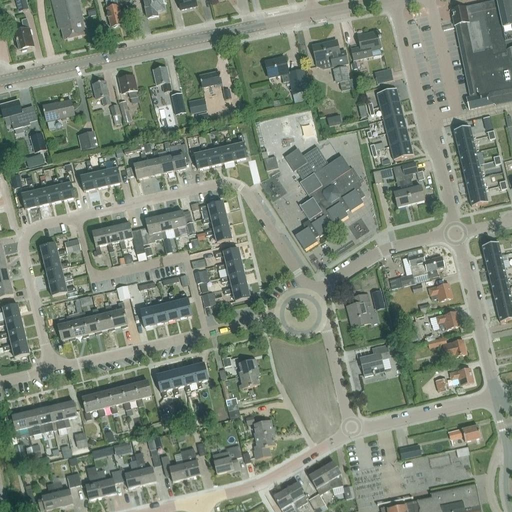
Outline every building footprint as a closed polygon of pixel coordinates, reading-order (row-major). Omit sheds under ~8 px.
[(15,0),(19,13),(29,10),(26,0),(15,0)] [(64,42),(86,36),(82,21),(84,21),(78,0),(51,0),(59,31),(61,30),(64,42)] [(107,9),(111,29),(124,26),(119,6),(124,5),(122,0),(108,0),(109,2),(106,2),(108,9),(107,9)] [(163,0),(129,0),(129,2),(136,0),(141,0),(142,4),(145,4),(148,20),(159,18),(158,13),(166,12),(163,0)] [(176,0),(178,3),(179,2),(181,12),(197,8),(195,0),(176,0)] [(511,0),(509,1),(508,0),(499,0),(496,1),(497,2),(466,8),(465,8),(453,11),(455,18),(454,18),(455,27),(457,26),(471,97),(467,98),(470,111),(470,110),(494,105),(495,106),(497,106),(511,103),(511,0)] [(30,36),(32,36),(31,30),(30,30),(27,20),(22,21),(24,31),(13,34),(15,40),(17,40),(20,51),(33,48),(30,36)] [(373,58),(372,52),(381,50),(379,42),(381,42),(379,32),(358,37),(360,48),(351,50),(354,63),(373,58)] [(340,53),(337,42),(314,47),(316,56),(315,56),(316,64),(331,60),(333,69),(349,66),(346,52),(340,53)] [(295,105),(310,101),(308,93),(309,93),(304,71),(289,75),(285,59),(265,63),(269,79),(282,76),(284,84),(290,83),(295,105)] [(355,90),(353,81),(350,81),(347,68),(333,71),(336,85),(340,84),(342,93),(355,90)] [(164,94),(172,92),(167,69),(154,71),(157,87),(163,86),(164,94)] [(391,70),(375,74),(378,86),(393,82),(391,70)] [(214,89),(223,87),(220,73),(200,77),(202,89),(213,87),(214,89)] [(130,100),(138,99),(134,77),(120,80),(123,95),(129,94),(130,100)] [(104,108),(111,107),(106,83),(93,86),(96,102),(102,100),(104,108)] [(230,90),(223,92),(226,102),(232,100),(230,90)] [(400,103),(397,90),(377,95),(380,108),(400,103)] [(181,98),(172,100),(174,112),(184,110),(181,98)] [(189,101),(191,114),(208,112),(206,99),(189,101)] [(14,131),(31,126),(26,110),(21,111),(19,102),(1,107),(4,119),(10,118),(14,131)] [(46,123),(75,117),(71,102),(53,106),(53,105),(43,107),(46,123)] [(120,104),(123,121),(130,120),(127,102),(120,104)] [(403,116),(400,103),(380,108),(384,122),(403,116)] [(111,108),(113,118),(114,118),(116,126),(122,125),(118,107),(111,108)] [(240,110),(232,111),(234,119),(242,117),(240,110)] [(208,114),(196,116),(198,127),(210,124),(208,114)] [(407,130),(403,116),(384,122),(387,135),(407,130)] [(330,128),(341,125),(340,117),(328,120),(330,128)] [(470,128),(454,132),(457,145),(473,141),(470,129),(470,128)] [(410,143),(407,130),(387,135),(390,148),(410,143)] [(95,133),(78,137),(82,153),(98,149),(95,133)] [(30,138),(35,155),(47,151),(43,135),(30,138)] [(232,147),(235,162),(248,159),(242,136),(238,137),(240,145),(232,147)] [(230,139),(226,140),(228,148),(219,150),(223,165),(235,162),(232,147),(230,139)] [(473,141),(457,145),(460,157),(476,154),(473,141)] [(223,165),(219,150),(217,142),(213,142),(215,151),(207,153),(210,168),(223,165)] [(171,157),(172,156),(169,143),(164,144),(167,157),(159,159),(158,159),(162,175),(174,172),(171,157)] [(414,156),(410,143),(390,148),(394,161),(414,156)] [(152,153),(150,145),(144,146),(146,155),(152,153)] [(180,155),(172,156),(171,157),(174,172),(187,169),(184,154),(187,153),(185,145),(178,146),(180,155)] [(210,168),(207,153),(205,145),(201,145),(203,154),(194,156),(197,171),(210,168)] [(146,162),(147,162),(143,146),(124,151),(125,157),(142,153),(142,155),(141,155),(143,163),(134,165),(137,180),(150,177),(146,162)] [(315,240),(319,237),(320,238),(333,230),(331,226),(334,224),(335,226),(349,217),(346,213),(350,211),(351,213),(364,204),(361,200),(365,198),(357,185),(361,182),(353,169),(351,170),(343,157),(340,159),(329,166),(319,151),(318,148),(303,157),(299,150),(286,159),(294,173),(297,171),(303,182),(300,184),(311,201),(300,208),(309,221),(304,224),(308,229),(295,237),(304,252),(317,243),(315,240)] [(158,159),(159,159),(157,151),(153,152),(155,160),(147,162),(146,162),(150,177),(162,175),(158,159)] [(476,154),(460,157),(463,170),(479,166),(476,154)] [(278,169),(276,158),(268,160),(264,161),(267,172),(278,169)] [(106,172),(110,187),(122,184),(116,161),(112,162),(114,170),(106,172)] [(110,187),(106,172),(104,163),(100,164),(102,172),(94,174),(97,190),(110,187)] [(404,173),(406,182),(410,181),(409,175),(416,174),(418,182),(425,181),(423,172),(418,174),(416,164),(402,167),(404,173)] [(97,190),(94,174),(92,166),(88,167),(89,175),(81,177),(84,193),(97,190)] [(479,166),(463,170),(466,182),(482,179),(479,166)] [(412,206),(406,182),(404,173),(402,167),(393,169),(398,188),(401,187),(402,192),(395,194),(398,209),(412,206)] [(136,177),(134,169),(126,170),(128,179),(136,177)] [(381,172),(383,180),(393,178),(391,169),(381,172)] [(383,184),(380,172),(374,173),(376,185),(383,184)] [(11,177),(15,189),(27,185),(23,173),(11,177)] [(59,186),(63,202),(75,199),(70,175),(66,176),(67,184),(59,186)] [(54,180),(55,187),(47,189),(51,205),(63,202),(59,186),(58,179),(54,180)] [(482,179),(466,182),(469,195),(485,191),(482,179)] [(406,182),(412,206),(425,203),(421,187),(413,189),(411,180),(410,181),(406,182)] [(51,205),(47,189),(45,181),(41,182),(43,190),(35,192),(38,208),(51,205)] [(38,208),(35,192),(33,184),(29,185),(30,193),(21,195),(25,211),(38,208)] [(485,191),(469,195),(472,207),(472,208),(488,204),(485,191)] [(210,218),(226,215),(223,203),(200,208),(201,212),(208,210),(210,218)] [(183,212),(171,215),(174,230),(175,238),(180,237),(178,229),(186,227),(183,212)] [(165,232),(174,230),(171,215),(158,218),(162,233),(161,233),(163,240),(163,241),(166,255),(173,253),(170,240),(167,240),(165,232)] [(213,231),(229,227),(226,215),(210,218),(203,220),(204,225),(211,223),(213,231)] [(144,247),(148,246),(155,244),(155,242),(163,240),(161,233),(162,233),(158,218),(146,221),(147,229),(140,231),(144,247)] [(196,236),(193,224),(186,225),(189,238),(196,236)] [(125,241),(133,239),(130,225),(118,227),(121,242),(120,242),(122,251),(127,250),(125,241)] [(112,244),(120,242),(121,242),(118,227),(105,230),(108,245),(110,254),(114,253),(112,244)] [(229,227),(213,231),(206,233),(207,237),(214,235),(217,244),(232,240),(229,227)] [(108,245),(105,230),(92,233),(98,256),(102,255),(100,247),(108,245)] [(140,231),(132,233),(137,256),(145,254),(144,247),(140,231)] [(79,241),(65,244),(68,254),(81,251),(79,241)] [(44,262),(59,258),(67,256),(66,252),(58,254),(56,244),(41,248),(44,262)] [(499,244),(482,248),(485,261),(501,257),(499,244)] [(147,258),(151,257),(153,256),(151,248),(145,250),(147,258)] [(226,265),(242,261),(239,249),(215,254),(216,259),(224,257),(226,265)] [(412,276),(415,285),(423,283),(429,282),(429,279),(438,277),(436,271),(444,269),(442,258),(425,262),(423,254),(408,257),(412,276)] [(501,257),(485,261),(488,273),(504,269),(501,257)] [(47,274),(62,270),(70,268),(69,264),(61,266),(59,258),(44,262),(47,274)] [(229,277),(244,274),(242,261),(226,265),(218,267),(219,271),(227,269),(229,277)] [(504,269),(488,273),(491,286),(507,282),(504,269)] [(50,286),(65,282),(73,281),(72,276),(64,278),(62,270),(47,274),(50,286)] [(0,272),(0,285),(10,283),(8,271),(0,272)] [(196,273),(201,294),(211,292),(206,271),(196,273)] [(232,290),(247,286),(244,274),(229,277),(221,279),(222,283),(230,281),(232,290)] [(180,278),(183,288),(189,286),(187,276),(180,278)] [(65,282),(50,286),(53,298),(76,292),(75,289),(67,291),(65,282)] [(507,282),(491,286),(494,298),(510,294),(507,282)] [(0,299),(13,296),(10,283),(0,285),(0,299)] [(439,300),(440,303),(452,300),(449,285),(429,290),(431,297),(432,302),(439,300)] [(247,286),(232,290),(224,292),(225,296),(233,294),(235,303),(250,299),(247,286)] [(422,286),(413,288),(414,294),(423,292),(422,286)] [(377,310),(387,308),(383,290),(373,293),(377,310)] [(202,297),(205,309),(216,307),(213,294),(202,297)] [(511,301),(510,294),(494,298),(497,311),(511,307),(511,301)] [(365,308),(371,307),(368,296),(353,299),(355,306),(347,308),(352,329),(369,325),(365,308)] [(176,304),(180,320),(192,318),(188,301),(176,304)] [(98,317),(101,333),(109,331),(110,334),(115,332),(115,330),(111,314),(112,314),(111,307),(109,307),(108,303),(105,304),(106,308),(107,315),(99,317),(98,317)] [(111,314),(115,330),(122,328),(122,330),(129,329),(124,311),(126,311),(124,304),(119,305),(120,312),(112,314),(111,314)] [(164,307),(168,323),(180,320),(176,304),(164,307)] [(5,321),(21,317),(18,305),(0,309),(0,313),(3,313),(5,321)] [(421,314),(431,312),(430,305),(420,307),(421,314)] [(153,310),(157,326),(168,323),(164,307),(153,310)] [(511,307),(497,311),(500,323),(500,324),(511,321),(511,307)] [(85,320),(88,336),(96,334),(96,337),(102,335),(101,333),(98,317),(99,317),(98,310),(92,312),(94,318),(86,320),(85,320)] [(145,329),(157,326),(153,310),(141,313),(145,329)] [(82,314),(79,315),(81,322),(73,323),(72,324),(75,339),(82,337),(83,340),(89,338),(88,336),(85,320),(86,320),(85,313),(82,314)] [(436,318),(438,325),(441,339),(448,337),(447,331),(460,328),(456,313),(436,318)] [(72,324),(73,323),(71,316),(66,318),(68,325),(58,327),(62,342),(69,341),(70,343),(76,342),(75,339),(72,324)] [(9,333),(24,329),(21,317),(5,321),(0,322),(0,326),(7,325),(9,333)] [(421,340),(417,323),(405,326),(410,343),(421,340)] [(12,345),(27,341),(24,329),(9,333),(0,335),(2,339),(10,337),(12,345)] [(467,356),(463,341),(447,345),(445,338),(428,343),(429,349),(443,346),(447,360),(467,356)] [(27,341),(12,345),(3,347),(5,351),(13,350),(15,359),(30,355),(27,341)] [(382,361),(390,359),(387,346),(373,350),(374,357),(359,360),(364,380),(375,377),(375,376),(385,373),(382,361)] [(230,358),(223,360),(225,369),(232,367),(230,358)] [(240,379),(260,374),(256,361),(239,366),(241,374),(238,375),(240,379)] [(192,369),(196,385),(208,382),(204,366),(192,369)] [(196,385),(192,369),(180,372),(184,388),(196,385)] [(470,370),(450,375),(452,382),(453,386),(460,384),(461,388),(474,384),(470,370)] [(184,388),(180,372),(169,375),(173,391),(184,388)] [(221,384),(228,382),(225,372),(218,373),(221,384)] [(260,374),(240,379),(242,388),(239,389),(240,393),(260,388),(258,379),(261,379),(260,374)] [(173,391),(169,375),(157,378),(161,394),(173,391)] [(436,382),(438,394),(449,392),(446,380),(436,382)] [(133,387),(137,402),(139,410),(144,409),(142,401),(152,398),(148,383),(141,385),(140,382),(134,384),(135,387),(133,387)] [(221,384),(227,408),(237,405),(235,399),(233,400),(232,394),(228,395),(225,383),(221,384)] [(137,402),(133,387),(128,388),(127,386),(121,387),(122,390),(120,390),(124,406),(126,413),(131,412),(129,404),(137,402)] [(124,406),(120,390),(115,392),(114,389),(108,390),(109,393),(107,394),(111,409),(112,416),(118,415),(116,407),(124,406)] [(111,409),(107,394),(102,395),(101,392),(95,394),(96,396),(94,397),(98,412),(100,420),(105,418),(103,411),(111,409)] [(98,412),(94,397),(88,398),(88,396),(82,397),(86,415),(85,415),(87,423),(92,422),(90,414),(98,412)] [(65,421),(64,421),(66,430),(70,429),(69,420),(77,418),(74,403),(61,406),(65,421)] [(51,424),(53,432),(53,433),(58,432),(56,423),(64,421),(65,421),(61,406),(49,409),(52,424),(51,424)] [(227,408),(229,414),(238,412),(237,406),(227,408)] [(39,427),(41,435),(45,434),(53,432),(51,424),(52,424),(49,409),(37,412),(40,427),(39,427)] [(37,412),(24,414),(28,430),(27,430),(29,438),(33,437),(41,435),(39,427),(40,427),(37,412)] [(238,412),(229,414),(231,420),(240,418),(238,412)] [(19,432),(27,430),(28,430),(24,414),(12,417),(17,441),(21,440),(19,432)] [(170,415),(163,416),(166,429),(173,428),(170,415)] [(207,424),(206,420),(205,415),(196,418),(198,422),(199,422),(200,426),(207,424)] [(254,418),(246,419),(248,427),(255,425),(254,418)] [(254,440),(274,435),(271,423),(254,427),(256,436),(253,436),(254,440)] [(465,444),(481,440),(478,427),(449,434),(451,441),(464,438),(465,444)] [(183,433),(175,434),(177,443),(185,441),(183,433)] [(88,448),(85,434),(75,436),(78,450),(88,448)] [(273,441),(275,440),(274,435),(254,440),(256,449),(253,450),(256,461),(272,458),(270,450),(275,449),(273,441)] [(112,436),(105,437),(107,444),(114,442),(112,436)] [(73,456),(70,444),(61,446),(63,458),(73,456)] [(399,448),(401,459),(421,456),(420,445),(399,448)] [(18,459),(25,457),(22,446),(15,447),(18,459)] [(115,450),(117,457),(133,454),(131,446),(115,450)] [(200,459),(206,458),(203,446),(197,447),(200,459)] [(99,458),(113,455),(111,447),(97,451),(99,458)] [(237,461),(242,460),(239,449),(226,452),(226,454),(213,457),(215,464),(218,477),(232,474),(232,475),(240,473),(237,461)] [(181,453),(184,467),(183,467),(187,481),(201,478),(194,450),(181,453)] [(157,451),(151,453),(155,470),(161,468),(158,457),(157,451)] [(137,462),(140,473),(139,473),(142,487),(157,484),(153,470),(146,472),(143,454),(136,456),(137,462)] [(169,457),(162,459),(166,478),(171,477),(173,485),(187,481),(183,467),(171,470),(169,457)] [(117,468),(118,473),(121,484),(127,483),(129,491),(142,487),(139,473),(140,473),(137,462),(131,464),(133,475),(125,476),(124,472),(123,467),(117,468)] [(321,471),(329,484),(331,487),(332,490),(343,488),(341,476),(334,464),(321,471)] [(321,471),(309,479),(317,491),(321,497),(332,490),(331,487),(329,484),(321,471)] [(98,476),(103,499),(117,496),(115,486),(121,484),(118,473),(112,475),(114,482),(107,483),(104,472),(97,474),(98,476)] [(73,477),(76,489),(81,487),(78,476),(73,477)] [(89,478),(91,487),(86,488),(89,502),(103,499),(98,476),(89,478)] [(76,489),(73,477),(67,478),(70,490),(76,489)] [(54,486),(59,509),(73,506),(70,492),(64,493),(62,484),(54,486)] [(297,511),(298,511),(308,505),(306,502),(308,501),(306,498),(298,485),(286,492),(297,511)] [(480,511),(476,485),(431,494),(432,499),(417,502),(404,505),(405,507),(389,510),(388,508),(381,509),(381,511),(480,511)] [(33,496),(32,490),(31,486),(25,487),(26,492),(29,505),(35,504),(33,496)] [(42,511),(45,511),(44,511),(46,511),(59,509),(54,486),(48,487),(50,496),(42,498),(43,501),(38,503),(39,511),(42,511)] [(345,501),(351,500),(350,494),(349,488),(343,490),(345,500),(345,501)] [(298,511),(297,511),(286,492),(273,499),(281,511),(298,511)] [(325,506),(319,496),(314,499),(320,509),(325,506)] [(309,502),(314,511),(322,511),(320,509),(314,499),(309,502)]
